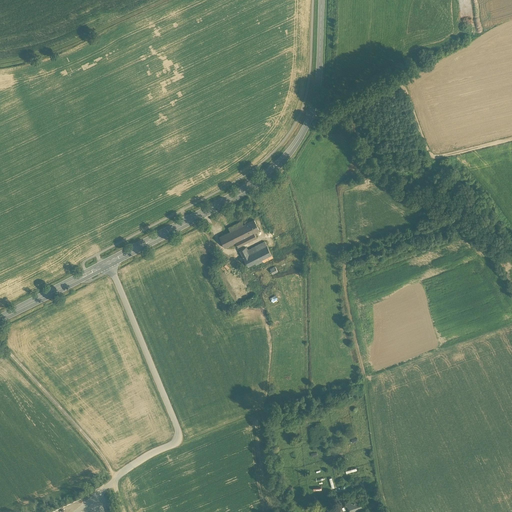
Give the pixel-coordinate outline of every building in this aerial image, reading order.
[(254,219),(243,224),(251,240),(256,237),(254,233),(260,230),(254,219)] [(241,220),(228,227),(230,231),(219,236),(225,248),(236,242),(238,247),(251,240),(243,224),(241,220)] [(265,241),(248,249),(247,247),(239,250),(248,267),(249,266),(252,271),(257,268),(256,265),(263,261),(263,262),(273,258),(265,241)] [(274,264),(269,266),(274,277),(277,276),(278,278),(280,277),(274,264)] [(360,497),(345,502),(348,511),(358,511),(359,511),(364,510),(360,497)]
